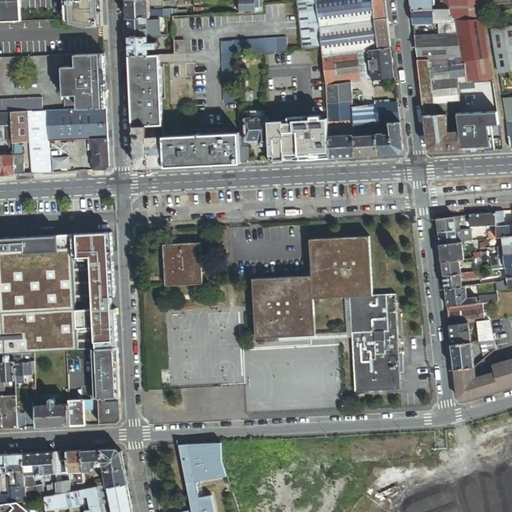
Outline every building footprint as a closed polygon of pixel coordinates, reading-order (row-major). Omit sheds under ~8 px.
[(103,26),(101,0),(67,0),(68,3),(69,3),(70,22),(88,27),(103,26)] [(163,0),(127,0),(128,18),(148,17),(164,17),(164,16),(164,13),(161,11),(152,11),(149,13),(149,4),(152,5),(154,5),(163,5),(163,0)] [(316,0),(299,0),(297,0),(303,49),(321,46),(322,46),(316,0)] [(378,50),(372,0),(316,0),(322,46),(323,56),(369,51),(378,50)] [(391,48),(385,0),(372,0),(378,50),(391,48)] [(430,0),(410,0),(412,10),(431,9),(432,9),(430,0)] [(482,17),(480,7),(479,0),(430,0),(432,9),(437,9),(444,8),(450,8),(451,18),(457,18),(482,17)] [(0,22),(21,21),(20,1),(0,1),(0,22)] [(260,6),(260,4),(241,4),(241,14),(257,13),(256,8),(260,8),(260,6)] [(433,22),(431,9),(412,10),(413,24),(433,23),(433,22)] [(439,33),(458,32),(457,20),(457,18),(451,18),(444,18),(438,18),(438,22),(439,33)] [(491,79),(482,20),(457,20),(458,32),(459,42),(461,64),(465,64),(467,82),(491,79)] [(148,33),(148,21),(128,22),(129,37),(148,36),(148,33)] [(511,27),(492,29),(499,73),(511,71),(511,27)] [(458,32),(439,33),(439,34),(415,36),(418,61),(425,60),(430,60),(455,58),(453,43),(459,42),(458,32)] [(129,37),(130,56),(149,55),(149,49),(149,43),(148,36),(129,37)] [(266,53),(269,53),(289,50),(287,37),(222,41),(225,102),(238,102),(237,55),(266,54),(266,53)] [(184,41),(174,41),(174,44),(174,47),(175,52),(184,51),(184,41)] [(456,64),(461,64),(459,42),(453,43),(455,58),(456,64)] [(395,77),(391,48),(378,50),(369,51),(370,58),(382,56),(384,78),(395,77)] [(370,58),(369,51),(323,56),(327,85),(352,82),(372,80),(370,58)] [(107,109),(105,54),(76,55),(76,66),(63,67),(65,111),(107,109)] [(130,56),(130,65),(159,64),(159,55),(149,55),(130,56)] [(374,80),(384,78),(382,56),(370,58),(372,80),(374,80)] [(458,85),(467,84),(467,82),(465,64),(461,64),(456,64),(455,58),(430,60),(437,115),(447,114),(457,114),(462,113),(461,107),(458,85)] [(426,67),(425,60),(418,61),(419,68),(426,67)] [(437,115),(430,60),(425,60),(426,67),(419,68),(424,115),(437,115)] [(133,127),(150,126),(156,126),(162,126),(159,64),(130,65),(133,127)] [(376,105),(376,102),(374,80),(372,80),(352,82),(353,102),(353,108),(369,106),(376,105)] [(352,82),(327,85),(328,104),(353,102),(352,82)] [(463,106),(461,107),(462,113),(485,113),(483,103),(482,103),(480,85),(461,87),(463,106)] [(0,96),(0,114),(12,113),(28,113),(43,112),(43,99),(3,101),(3,103),(0,103),(0,101),(0,96)] [(511,98),(503,99),(507,124),(511,123),(511,98)] [(353,102),(328,104),(329,119),(329,127),(354,126),(354,125),(353,108),(353,102)] [(400,121),(398,102),(391,103),(376,105),(377,113),(378,124),(378,125),(384,124),(390,123),(400,121)] [(377,113),(376,105),(369,106),(369,114),(377,113)] [(369,114),(369,106),(353,108),(354,125),(370,124),(369,114)] [(108,123),(107,109),(65,111),(48,112),(48,126),(108,123)] [(48,126),(48,112),(43,112),(28,113),(30,142),(32,174),(52,173),(50,143),(48,126)] [(462,151),(503,149),(497,112),(485,113),(462,113),(457,114),(459,131),(462,151)] [(13,126),(12,113),(0,114),(0,126),(6,126),(13,126)] [(30,142),(28,113),(12,113),(13,126),(13,138),(14,143),(20,142),(30,142)] [(370,124),(378,124),(377,113),(369,114),(370,124)] [(447,114),(437,115),(424,115),(428,149),(432,152),(462,151),(459,131),(449,132),(447,114)] [(269,123),(269,118),(245,119),(246,142),(260,142),(260,145),(262,146),(270,146),(269,123)] [(330,137),(329,127),(329,119),(269,123),(270,146),(270,161),(331,158),(330,137)] [(404,150),(400,121),(390,123),(390,129),(391,135),(384,135),(384,134),(377,134),(377,135),(379,155),(401,154),(404,150)] [(109,140),(108,123),(48,126),(50,143),(92,141),(109,140)] [(150,130),(150,126),(133,127),(134,137),(156,136),(156,130),(150,130)] [(240,133),(164,137),(165,167),(241,163),(241,148),(240,133)] [(355,157),(379,155),(377,135),(374,135),(355,136),(355,157)] [(138,168),(165,167),(164,137),(164,136),(156,136),(134,137),(135,165),(138,168)] [(350,136),(330,137),(331,158),(355,157),(355,136),(354,136),(350,136)] [(110,167),(109,140),(92,141),(93,171),(107,170),(110,167)] [(249,148),(241,148),(241,163),(249,163),(249,148)] [(0,176),(15,175),(15,164),(15,161),(14,156),(6,156),(0,156),(0,176)] [(15,175),(25,175),(24,164),(15,164),(15,175)] [(486,213),(478,214),(479,226),(487,225),(486,213)] [(495,225),(495,220),(494,213),(486,213),(487,225),(495,225)] [(479,226),(478,214),(469,215),(470,227),(479,226)] [(456,230),(454,217),(437,219),(438,232),(456,230)] [(495,227),(495,225),(487,225),(488,239),(496,238),(495,227)] [(511,235),(511,225),(501,226),(495,227),(496,238),(501,237),(511,235)] [(471,241),(470,228),(460,230),(456,230),(457,242),(461,242),(471,241)] [(438,232),(440,244),(457,242),(456,230),(438,232)] [(116,231),(0,236),(0,349),(119,342),(116,231)] [(511,244),(511,235),(501,237),(502,246),(511,244)] [(345,295),(350,295),(352,339),(355,390),(401,388),(400,371),(402,371),(402,365),(399,365),(398,341),(396,294),(373,295),(370,236),(310,239),(312,276),(253,279),(254,312),(256,339),(279,338),(316,336),(316,335),(314,297),(345,295)] [(459,259),(463,259),(461,242),(457,242),(440,244),(442,261),(459,259)] [(203,285),(200,243),(163,245),(165,287),(203,285)] [(511,252),(511,244),(502,246),(503,254),(511,252)] [(511,252),(503,254),(505,267),(511,266),(511,252)] [(505,267),(503,254),(498,254),(496,254),(498,268),(505,267)] [(461,273),(459,259),(442,261),(443,275),(461,273)] [(481,261),(474,262),(474,267),(475,271),(481,270),(482,270),(481,261)] [(462,278),(461,273),(443,275),(445,288),(462,286),(462,278)] [(467,297),(466,285),(462,286),(445,288),(447,306),(469,304),(468,301),(477,300),(477,299),(477,296),(467,297)] [(483,320),(481,301),(481,299),(480,300),(477,300),(468,301),(469,304),(447,306),(449,324),(468,322),(475,321),(483,320)] [(493,338),(489,320),(483,320),(475,321),(477,340),(480,340),(487,339),(493,338)] [(471,341),(468,322),(449,324),(452,344),(471,341)] [(471,341),(452,344),(455,368),(474,366),(472,344),(471,341)] [(121,398),(119,348),(93,349),(93,361),(95,388),(95,399),(100,399),(121,398)] [(479,358),(481,361),(490,353),(488,350),(479,358)] [(23,362),(23,353),(15,354),(15,361),(16,374),(24,374),(36,373),(35,361),(28,361),(23,362)] [(5,381),(16,380),(16,374),(15,361),(10,362),(10,357),(10,356),(9,356),(9,355),(8,355),(7,355),(6,356),(5,357),(5,358),(5,362),(0,362),(1,381),(5,381)] [(511,359),(498,363),(503,387),(511,384),(511,359)] [(498,389),(503,387),(498,363),(491,366),(493,371),(493,372),(498,389)] [(476,376),(475,366),(474,366),(455,368),(456,379),(476,377),(476,376)] [(462,399),(498,389),(493,372),(476,376),(476,377),(456,379),(458,397),(462,399)] [(16,380),(16,383),(25,383),(24,374),(16,374),(16,380)] [(4,429),(18,428),(17,414),(17,395),(6,396),(2,396),(2,404),(2,409),(4,429)] [(71,426),(70,404),(63,404),(63,398),(60,398),(60,404),(57,404),(57,401),(56,401),(56,400),(55,399),(54,399),(53,399),(52,399),(51,399),(51,400),(50,400),(50,401),(50,402),(50,405),(47,405),(37,406),(38,427),(71,426)] [(122,419),(121,398),(100,399),(100,409),(101,424),(119,423),(122,419)] [(100,409),(100,399),(95,399),(93,399),(85,400),(85,409),(100,409)] [(85,400),(70,401),(70,404),(71,426),(86,425),(85,409),(85,400)] [(18,428),(26,428),(25,413),(17,414),(18,428)] [(216,511),(213,495),(200,497),(197,482),(228,476),(223,463),(222,442),(180,445),(193,511),(192,511),(216,511)] [(118,448),(102,449),(103,458),(97,458),(98,466),(99,466),(99,467),(100,467),(101,467),(102,467),(103,466),(103,465),(104,465),(104,464),(105,470),(125,468),(122,452),(118,448)] [(102,449),(82,450),(84,472),(85,472),(93,471),(93,468),(97,467),(98,466),(97,458),(103,458),(102,449)] [(84,472),(82,450),(69,451),(70,465),(70,470),(70,472),(78,472),(79,483),(85,482),(84,472)] [(56,474),(55,452),(24,454),(26,487),(35,486),(35,484),(35,475),(36,475),(38,477),(44,477),(46,474),(56,474)] [(26,487),(24,454),(0,454),(0,472),(12,472),(18,471),(19,487),(26,487)] [(128,483),(125,468),(105,470),(108,487),(128,483)] [(0,506),(15,504),(13,487),(13,478),(9,478),(11,496),(2,497),(0,472),(0,506)] [(85,489),(85,482),(79,483),(78,472),(70,472),(71,480),(72,492),(85,489)] [(99,486),(105,485),(104,479),(90,482),(90,488),(99,486)] [(58,495),(72,492),(71,480),(64,482),(57,483),(58,495)] [(133,511),(128,483),(108,487),(112,511),(133,511)] [(26,487),(27,496),(43,493),(42,489),(44,488),(44,485),(35,486),(26,487)] [(103,511),(99,486),(90,488),(88,489),(89,495),(91,509),(86,510),(86,511),(103,511)] [(18,503),(27,501),(27,496),(26,487),(19,487),(13,487),(15,504),(18,503)] [(88,489),(85,489),(72,492),(58,495),(45,497),(46,511),(85,503),(84,496),(89,495),(88,489)] [(28,511),(18,503),(15,504),(0,506),(0,510),(2,511),(28,511)]
